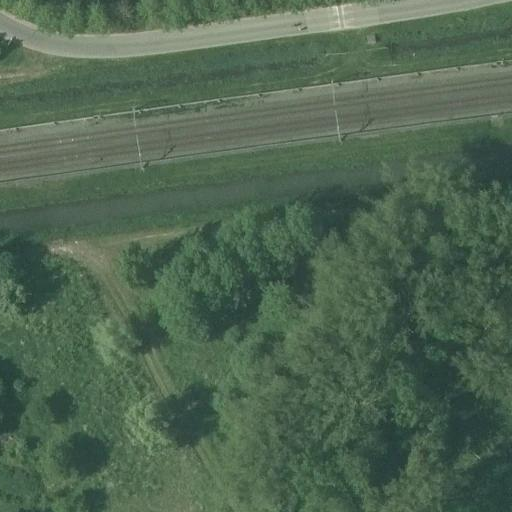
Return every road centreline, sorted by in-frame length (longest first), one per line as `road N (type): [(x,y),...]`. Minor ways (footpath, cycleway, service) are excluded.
road 1 (unclassified): [(497,0),(144,49),(59,52),(0,32)]
road 2 (motorway): [(511,455),(78,511)]
road 3 (motorway): [(511,492),(315,511)]
